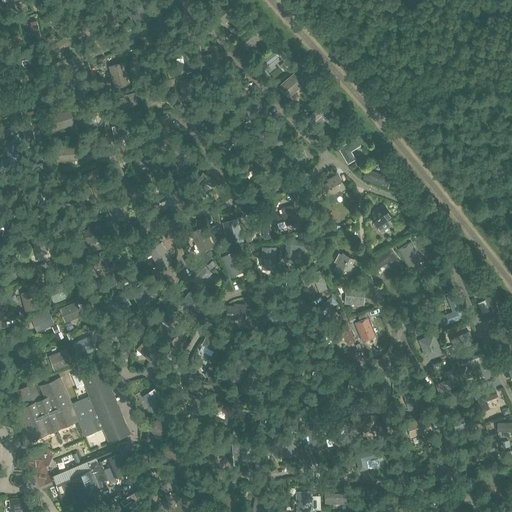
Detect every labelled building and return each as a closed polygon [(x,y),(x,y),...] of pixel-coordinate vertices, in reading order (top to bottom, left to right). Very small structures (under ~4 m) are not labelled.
[(6,0),(13,14),(26,9),(22,0),(6,0)] [(95,13),(98,12),(103,25),(116,20),(110,7),(114,6),(111,0),(108,0),(92,7),(95,13)] [(137,0),(127,6),(135,20),(146,13),(138,0),(137,0)] [(165,0),(155,0),(162,8),(168,3),(165,0)] [(231,0),(228,0),(215,11),(224,23),(240,10),(231,0)] [(79,16),(87,15),(85,6),(68,10),(73,32),(82,30),(79,16)] [(56,9),(48,13),(59,34),(67,29),(56,9)] [(36,20),(29,22),(34,40),(41,38),(36,20)] [(253,24),(237,38),(247,50),(263,36),(253,24)] [(16,25),(10,28),(16,45),(23,43),(16,25)] [(66,35),(48,48),(53,56),(72,43),(66,35)] [(37,45),(14,53),(17,61),(40,54),(37,45)] [(185,63),(177,65),(180,74),(196,68),(189,49),(181,51),(185,63)] [(275,50),(257,65),(263,71),(280,56),(275,50)] [(201,70),(220,65),(216,52),(197,57),(201,70)] [(148,55),(141,57),(144,71),(135,73),(136,80),(153,76),(148,55)] [(114,87),(128,84),(123,63),(109,67),(114,87)] [(233,72),(211,78),(213,87),(236,81),(233,72)] [(288,97),(303,84),(293,73),(278,86),(288,97)] [(77,76),(72,81),(80,89),(74,94),(80,100),(90,89),(77,76)] [(195,97),(194,78),(180,78),(181,97),(195,97)] [(162,102),(157,84),(144,87),(148,105),(162,102)] [(38,110),(53,106),(48,87),(34,90),(38,110)] [(120,109),(139,105),(136,92),(117,97),(120,109)] [(15,97),(7,100),(14,119),(22,116),(15,97)] [(204,101),(187,106),(194,127),(202,124),(198,112),(207,109),(204,101)] [(256,101),(232,112),(236,121),(260,110),(256,101)] [(80,108),(85,126),(98,122),(93,104),(80,108)] [(323,105),(309,117),(314,123),(322,116),(328,123),(335,117),(323,105)] [(75,124),(71,109),(50,115),(54,130),(75,124)] [(223,110),(215,116),(219,121),(222,119),(223,121),(228,117),(223,110)] [(168,113),(153,120),(161,135),(175,129),(168,113)] [(30,121),(21,123),(28,147),(37,145),(30,121)] [(132,122),(112,126),(116,147),(125,145),(123,134),(134,131),(132,122)] [(229,125),(216,139),(227,150),(240,135),(229,125)] [(263,151),(283,144),(280,135),(269,139),(266,131),(257,133),(263,151)] [(356,137),(338,148),(348,164),(356,159),(351,151),(361,145),(356,137)] [(9,157),(0,160),(0,170),(20,163),(12,143),(4,147),(9,157)] [(286,165),(305,156),(299,143),(280,152),(286,165)] [(56,162),(76,161),(76,146),(55,147),(56,162)] [(178,146),(170,158),(186,169),(194,157),(178,146)] [(135,167),(139,166),(151,162),(155,174),(163,171),(157,151),(137,157),(133,159),(135,167)] [(50,153),(42,154),(44,174),(52,173),(50,153)] [(268,167),(255,153),(238,170),(245,176),(255,167),(261,174),(268,167)] [(368,168),(364,178),(389,187),(393,178),(368,168)] [(93,190),(104,184),(96,169),(85,174),(93,190)] [(213,188),(217,181),(203,172),(192,190),(198,194),(205,183),(213,188)] [(22,175),(6,180),(9,191),(26,186),(22,175)] [(329,183),(324,185),(330,196),(331,196),(333,199),(342,194),(341,191),(346,189),(339,175),(328,180),(329,183)] [(174,177),(165,181),(168,187),(177,184),(174,177)] [(37,183),(30,199),(41,204),(41,203),(48,187),(37,183)] [(179,187),(165,193),(174,212),(188,206),(179,187)] [(125,190),(119,193),(122,200),(128,197),(125,190)] [(75,192),(60,203),(65,210),(74,203),(80,211),(86,206),(75,192)] [(126,218),(118,198),(106,203),(114,223),(126,218)] [(376,213),(371,216),(382,232),(393,224),(390,220),(394,217),(385,203),(374,211),(376,213)] [(294,205),(281,209),(283,213),(280,214),(282,218),(284,217),(286,225),(299,221),(294,205)] [(269,214),(260,216),(265,239),(274,237),(269,214)] [(228,244),(242,241),(236,219),(222,223),(228,244)] [(87,243),(104,238),(99,223),(88,227),(88,229),(83,231),(87,243)] [(199,252),(212,246),(203,227),(190,233),(199,252)] [(167,235),(160,240),(168,254),(176,249),(167,235)] [(287,238),(284,261),(293,262),(295,249),(305,250),(306,240),(287,238)] [(33,262),(49,256),(44,242),(39,244),(40,246),(28,250),(33,262)] [(408,266),(421,259),(410,242),(398,249),(408,266)] [(159,269),(171,261),(160,243),(148,250),(159,269)] [(276,269),(276,247),(262,246),(262,269),(276,269)] [(388,262),(398,275),(405,269),(392,251),(390,248),(372,261),(374,264),(378,269),(388,262)] [(221,256),(230,277),(244,272),(235,250),(221,256)] [(206,251),(200,257),(206,263),(212,257),(207,253),(206,251)] [(348,270),(354,259),(342,253),(333,269),(347,277),(350,271),(348,270)] [(118,273),(109,276),(111,285),(129,279),(122,258),(114,261),(118,273)] [(207,296),(213,290),(203,280),(210,273),(205,267),(192,280),(207,296)] [(319,291),(326,288),(319,271),(302,278),(305,285),(314,281),(319,291)] [(66,281),(48,288),(53,302),(72,294),(66,281)] [(144,281),(130,290),(139,306),(153,298),(144,281)] [(362,305),(363,289),(345,288),(344,303),(362,305)] [(34,289),(20,293),(25,312),(39,309),(34,289)] [(124,291),(107,300),(115,314),(132,304),(124,291)] [(195,314),(204,302),(190,291),(181,303),(195,314)] [(444,324),(463,316),(454,294),(447,297),(453,312),(441,316),(444,324)] [(333,296),(318,309),(324,316),(339,302),(333,296)] [(490,310),(482,313),(485,320),(501,314),(494,296),(486,299),(490,310)] [(266,300),(262,319),(284,323),(285,314),(272,312),(274,301),(266,300)] [(77,301),(59,309),(65,322),(83,314),(77,301)] [(243,320),(244,305),(238,304),(238,307),(227,306),(226,319),(243,320)] [(49,310),(32,317),(37,331),(55,324),(49,310)] [(355,313),(346,317),(350,324),(353,323),(353,321),(358,319),(355,313)] [(362,341),(375,336),(368,317),(354,323),(362,341)] [(163,321),(153,333),(168,345),(178,334),(163,321)] [(347,345),(354,341),(345,324),(328,333),(331,341),(342,335),(347,345)] [(455,350),(475,343),(470,331),(451,339),(455,350)] [(434,334),(419,340),(427,360),(443,353),(434,334)] [(501,354),(511,349),(511,334),(496,341),(501,354)] [(90,335),(72,343),(78,357),(96,349),(90,335)] [(206,336),(202,344),(214,350),(209,359),(217,364),(226,347),(206,336)] [(7,338),(3,346),(27,356),(30,348),(7,338)] [(146,338),(136,349),(150,361),(160,350),(146,338)] [(284,338),(263,341),(266,360),(275,359),(274,349),(286,347),(284,338)] [(477,347),(456,356),(460,364),(481,356),(477,347)] [(67,348),(49,355),(54,369),(72,362),(67,348)] [(238,358),(232,379),(241,382),(244,372),(245,372),(249,361),(238,358)] [(252,385),(260,364),(252,361),(245,382),(252,385)] [(98,362),(78,370),(89,395),(72,402),(62,377),(39,386),(44,399),(41,400),(34,383),(14,391),(21,408),(18,409),(30,440),(76,421),(78,420),(84,436),(102,429),(108,442),(124,435),(102,379),(105,378),(98,362)] [(210,365),(204,375),(210,378),(216,368),(210,365)] [(439,391),(458,384),(452,368),(445,371),(448,379),(436,383),(439,391)] [(371,391),(373,380),(353,376),(350,391),(366,394),(366,395),(369,395),(371,395),(371,391)] [(330,401),(336,390),(324,385),(314,407),(323,411),(329,400),(330,401)] [(151,412),(164,404),(154,389),(142,397),(151,412)] [(409,410),(426,404),(421,389),(404,395),(409,410)] [(495,390),(478,396),(483,411),(490,408),(487,400),(497,396),(495,390)] [(194,412),(200,399),(182,391),(176,404),(194,412)] [(462,391),(438,399),(441,408),(465,400),(462,391)] [(231,425),(237,409),(217,400),(214,408),(227,413),(223,422),(231,425)] [(266,429),(272,412),(251,404),(248,412),(261,417),(258,426),(266,429)] [(295,429),(296,420),(285,420),(285,408),(277,408),(277,428),(295,429)] [(354,431),(374,429),(373,415),(353,416),(354,431)] [(472,415),(453,422),(455,429),(475,422),(472,415)] [(411,436),(431,429),(426,416),(406,422),(411,436)] [(162,441),(172,430),(158,418),(148,428),(162,441)] [(511,423),(498,423),(497,431),(511,431),(511,423)] [(311,450),(326,447),(323,427),(308,429),(311,450)] [(267,437),(260,440),(267,457),(274,454),(267,437)] [(292,443),(294,441),(290,438),(289,439),(282,446),(291,454),(292,453),(295,456),(299,452),(296,449),(298,447),(292,443)] [(480,459),(499,451),(493,438),(474,445),(480,459)] [(509,440),(500,441),(501,448),(510,447),(509,440)] [(240,451),(249,450),(248,443),(231,444),(233,465),(242,464),(240,451)] [(172,468),(185,461),(176,445),(163,452),(172,468)] [(210,468),(225,465),(224,459),(222,460),(220,448),(207,450),(210,468)] [(367,460),(378,457),(377,449),(357,453),(360,470),(368,469),(367,460)] [(142,474),(156,469),(150,452),(136,457),(142,474)] [(107,458),(115,477),(127,472),(119,453),(107,458)] [(433,476),(447,466),(438,453),(433,457),(435,459),(425,466),(433,476)] [(92,494),(99,491),(105,489),(102,481),(108,478),(102,464),(99,465),(95,456),(54,474),(53,473),(50,474),(55,484),(64,506),(76,501),(77,504),(83,501),(85,506),(95,502),(92,494)] [(489,493),(499,482),(484,469),(474,480),(489,493)] [(346,503),(346,488),(325,488),(325,503),(346,503)] [(313,490),(298,491),(298,511),(313,511),(313,490)] [(221,511),(236,511),(232,493),(218,497),(221,511)] [(256,511),(269,511),(272,501),(259,498),(256,511)] [(23,499),(11,500),(12,511),(30,511),(30,506),(24,507),(23,499)] [(400,511),(416,511),(420,510),(413,499),(399,508),(400,511)]
